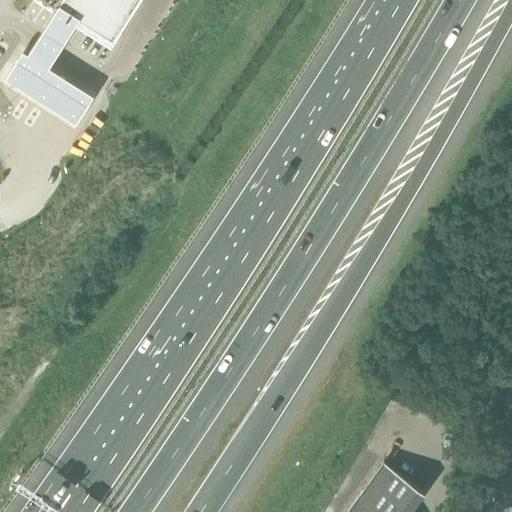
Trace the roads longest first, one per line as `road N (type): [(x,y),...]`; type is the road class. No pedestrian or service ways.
road 1 (motorway): [(390,0),(50,511)]
road 2 (motorway): [(133,511),(457,0)]
road 3 (motorway): [(199,511),(430,159),(511,10)]
